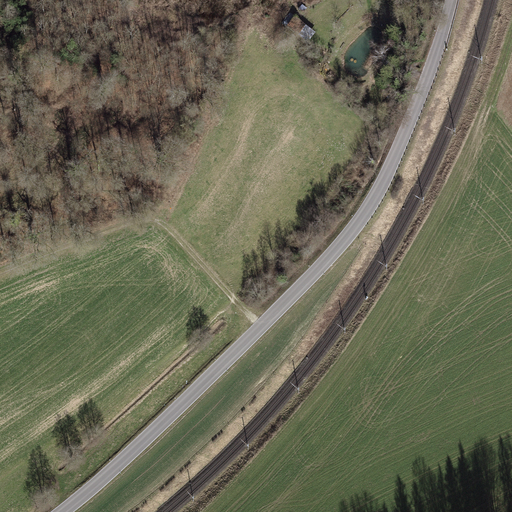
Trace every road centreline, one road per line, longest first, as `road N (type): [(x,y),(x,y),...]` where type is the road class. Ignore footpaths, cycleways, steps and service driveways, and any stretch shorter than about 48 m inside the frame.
road 1 (tertiary): [(450,0),(412,119),(353,226),(260,326),(61,511)]
road 2 (track): [(0,272),(158,219),(260,326)]
